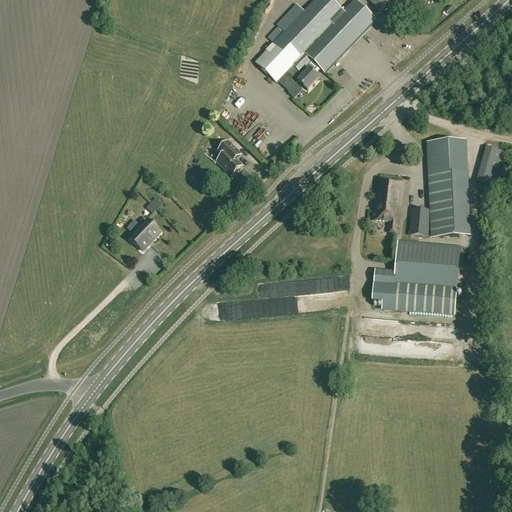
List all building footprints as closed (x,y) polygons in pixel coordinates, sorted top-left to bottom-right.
[(309,70),(311,72),(316,66),(325,75),(375,22),(354,2),(343,13),(329,0),(317,0),(305,13),(297,5),(277,26),(285,34),(256,64),(276,84),(286,74),(296,84),(298,83),(297,82),(309,70)] [(367,0),(380,12),(391,0),(367,0)] [(297,82),(307,92),(319,80),(311,72),(309,70),(297,82)] [(254,116),(251,110),(246,113),(244,110),(240,112),(245,121),(254,116)] [(433,240),(469,238),(465,142),(428,144),(433,240)] [(231,178),(242,167),(233,158),(238,153),(227,143),(217,153),(221,158),(216,163),(231,178)] [(509,155),(487,148),(476,183),(498,189),(509,155)] [(398,235),(404,181),(378,178),(373,221),(389,223),(388,234),(398,235)] [(412,204),(414,182),(408,181),(405,203),(412,204)] [(152,216),(162,206),(156,200),(146,210),(152,216)] [(411,210),(409,237),(428,239),(430,212),(411,210)] [(127,230),(133,236),(130,240),(133,243),(132,243),(139,250),(140,249),(143,252),(160,234),(157,232),(158,231),(151,224),(150,225),(147,222),(141,228),(135,222),(127,230)] [(376,271),(373,301),(383,302),(383,310),(454,315),(460,248),(398,243),(395,273),(376,271)] [(414,346),(414,344),(392,340),(390,351),(448,359),(448,357),(455,358),(456,352),(414,346)] [(387,352),(386,345),(367,348),(368,355),(387,352)]
